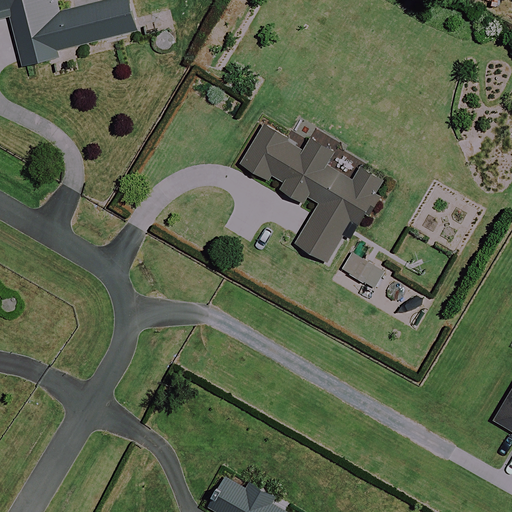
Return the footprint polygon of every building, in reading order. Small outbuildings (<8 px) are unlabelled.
[(108,0),(64,10),(61,0),(0,0),(0,16),(9,14),(21,68),(61,58),(60,52),(136,34),(128,0),(108,0)] [(287,135),(264,121),(240,164),(317,209),(296,245),(329,264),(346,235),(354,240),(387,184),(358,167),(351,179),(329,167),(337,154),(291,128),(287,135)] [(386,272),(354,252),(343,269),(376,289),(386,272)] [(511,391),(494,422),(511,432),(511,391)] [(208,507),(217,511),(294,511),(227,474),(208,507)]
